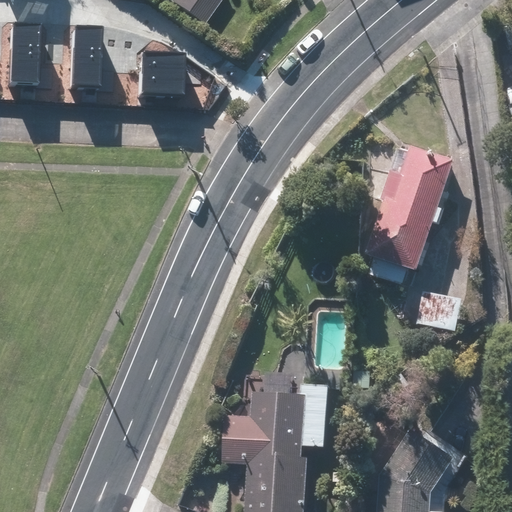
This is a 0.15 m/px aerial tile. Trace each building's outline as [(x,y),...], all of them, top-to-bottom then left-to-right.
[(223,0),(171,0),(171,1),(204,26),(223,0)] [(12,24),(7,80),(37,82),(42,27),(12,24)] [(78,28),(73,83),(103,86),(108,30),(78,28)] [(143,54),(143,91),(184,92),(185,54),(143,54)] [(371,256),(376,258),(371,276),(406,287),(412,269),(422,272),(455,166),(411,152),(402,178),(396,176),(371,256)] [(464,301),(424,293),(417,326),(457,334),(464,301)] [(306,461),(307,448),(328,449),(332,388),(304,386),(303,397),(294,397),(295,378),(268,376),(267,395),(257,395),(256,420),(230,418),(228,465),(252,466),(249,511),(309,511),(313,462),(306,461)] [(433,511),(434,496),(459,462),(412,434),(382,476),(380,511),(433,511)]
